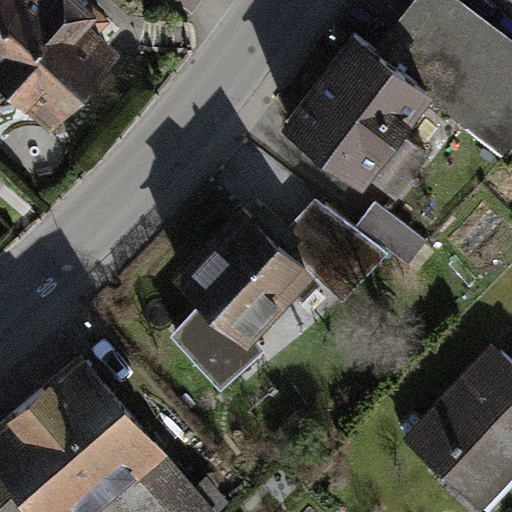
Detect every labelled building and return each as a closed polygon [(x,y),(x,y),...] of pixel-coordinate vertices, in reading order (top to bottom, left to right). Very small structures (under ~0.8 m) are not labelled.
[(107,52),(47,0),(0,0),(0,97),(37,131),(107,52)] [(416,0),(378,50),(352,30),(281,124),(364,186),(429,100),(506,158),(510,153),(511,154),(511,41),(456,0),(416,0)] [(390,251),(317,196),(282,238),(318,273),(344,301),(390,251)] [(429,240),(376,200),(358,223),(411,263),(429,240)] [(247,202),(174,274),(202,301),(170,333),(225,388),(265,347),(255,337),(318,273),(282,238),(247,202)] [(406,437),(483,509),(511,478),(511,358),(494,342),(406,437)] [(0,511),(94,511),(111,498),(167,450),(170,448),(83,346),(0,416),(0,511)] [(196,485),(167,450),(111,498),(123,511),(220,511),(218,509),(230,499),(208,474),(196,485)]
